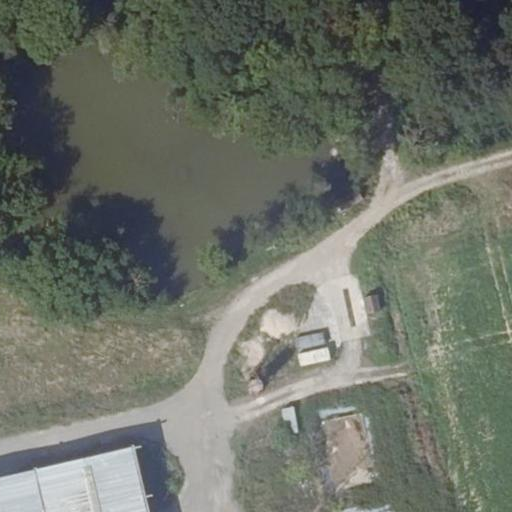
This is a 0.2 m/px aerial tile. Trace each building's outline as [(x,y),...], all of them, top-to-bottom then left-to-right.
[(369,315),(382,312),(378,294),(364,297),(369,315)] [(324,331),(293,339),(301,367),(331,359),(324,331)] [(281,409),(286,436),(299,434),(295,407),(281,409)] [(0,511),(146,511),(134,455),(0,483),(0,511)] [(397,511),(392,497),(348,511),(397,511)]
